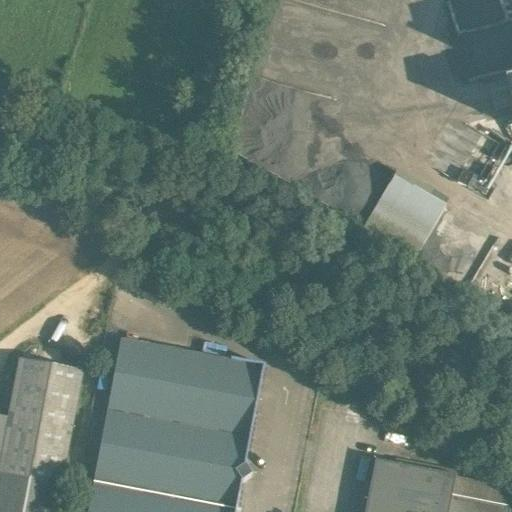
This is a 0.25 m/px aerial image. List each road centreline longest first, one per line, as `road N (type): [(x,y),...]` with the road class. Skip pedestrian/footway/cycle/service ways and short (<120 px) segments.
road 1 (track): [(246,0),(200,152),(161,219)]
road 2 (track): [(161,219),(0,347)]
road 3 (track): [(0,122),(161,219)]
